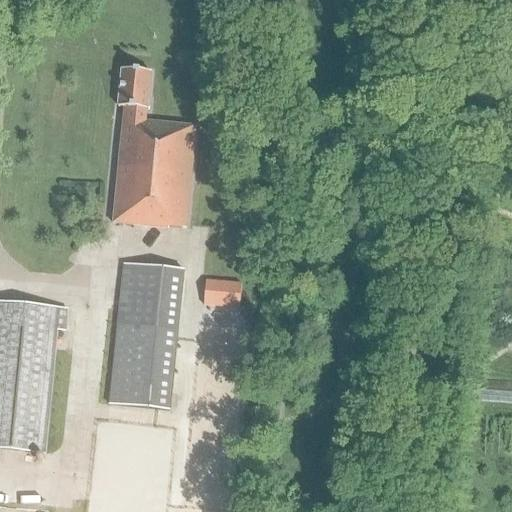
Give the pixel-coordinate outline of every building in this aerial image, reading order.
[(144,121),(149,73),(121,70),(117,107),(124,108),(112,223),(168,229),(169,226),(185,228),(196,126),(144,121)] [(221,127),(233,128),(234,118),(222,117),(221,127)] [(123,266),(109,404),(169,410),(183,272),(123,266)] [(203,303),(237,307),(240,284),(206,281),(203,303)] [(0,448),(45,453),(57,330),(65,330),(67,310),(0,303),(0,448)] [(511,390),(472,387),(471,399),(511,402),(511,390)]
